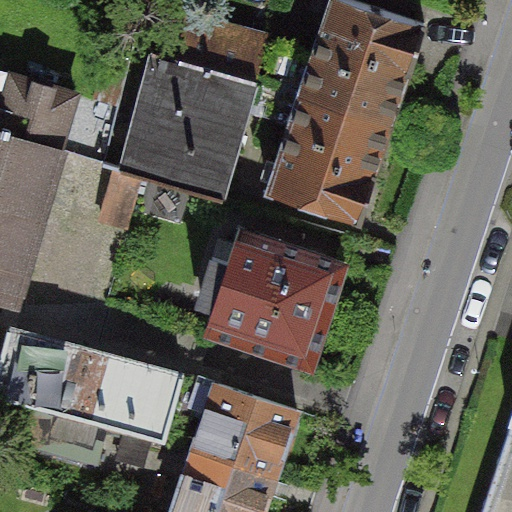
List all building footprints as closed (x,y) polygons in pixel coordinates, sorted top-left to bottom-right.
[(394,122),(427,24),(353,0),(332,0),(302,92),(394,122)] [(178,58),(255,80),(265,41),(188,20),(178,58)] [(225,198),(258,81),(255,80),(178,58),(157,52),(123,168),(143,174),(225,198)] [(0,73),(0,132),(59,150),(74,96),(0,73)] [(363,219),(394,122),(302,92),(271,188),(363,219)] [(59,150),(0,132),(0,298),(11,302),(59,150)] [(127,214),(133,208),(143,174),(123,168),(111,209),(127,214)] [(312,363),(344,264),(240,230),(208,329),(312,363)] [(167,442),(184,377),(10,331),(0,369),(0,398),(153,438),(167,442)] [(276,479),(299,412),(206,381),(197,407),(211,412),(197,452),(276,479)] [(153,438),(0,398),(0,446),(141,485),(153,438)] [(264,511),(276,479),(197,452),(177,511),(264,511)]
